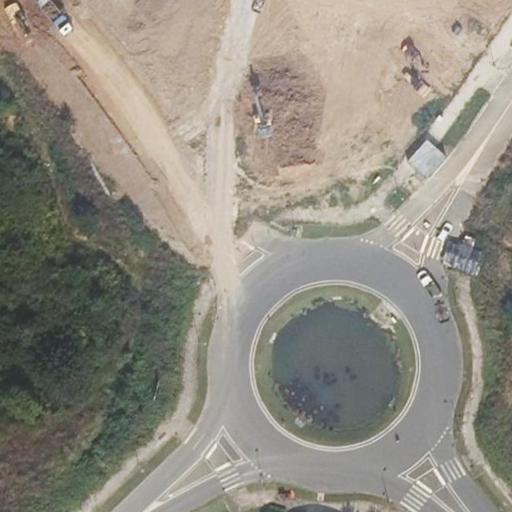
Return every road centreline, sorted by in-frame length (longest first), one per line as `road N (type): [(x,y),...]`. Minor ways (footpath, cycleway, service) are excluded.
road 1 (residential): [(381,273),(511,90)]
road 2 (residential): [(396,449),(424,413),(435,369),(415,304),(381,273)]
road 3 (residential): [(142,135),(257,283)]
road 4 (residential): [(257,283),(224,329),(218,357),(219,385),(243,436)]
road 5 (residential): [(243,436),(305,472),(353,471),(396,449)]
road 6 (residential): [(381,273),(317,258),(257,283)]
road 7 (residential): [(243,436),(149,511)]
